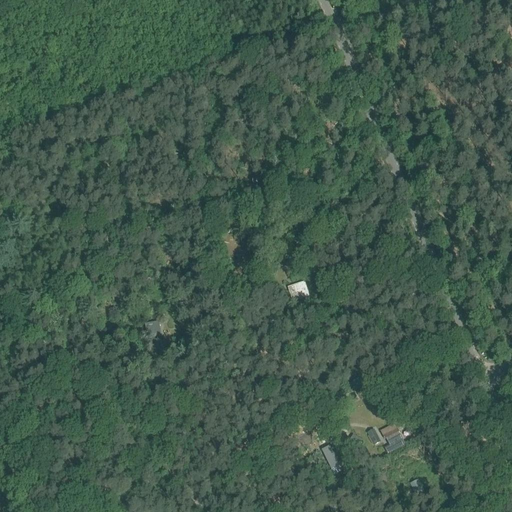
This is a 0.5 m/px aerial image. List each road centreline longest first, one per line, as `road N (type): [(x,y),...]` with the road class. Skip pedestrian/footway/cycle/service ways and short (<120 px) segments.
road 1 (tertiary): [(482,375),(323,0)]
road 2 (track): [(204,511),(84,360),(0,308)]
road 3 (unknown): [(469,346),(368,335),(321,346),(314,362),(335,430)]
